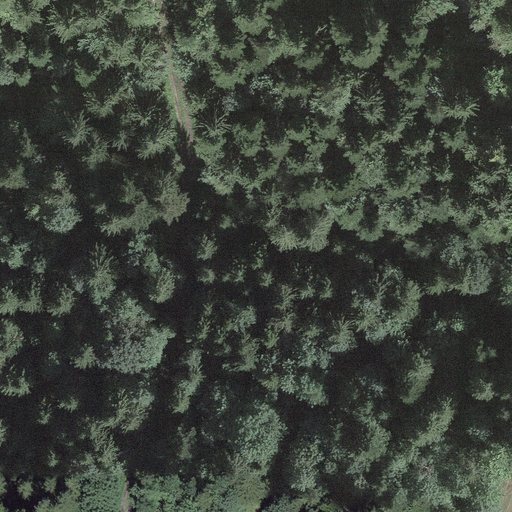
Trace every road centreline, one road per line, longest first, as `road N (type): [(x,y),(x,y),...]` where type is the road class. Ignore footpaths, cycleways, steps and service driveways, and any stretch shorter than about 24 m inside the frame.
road 1 (track): [(153,0),(190,114),(188,262),(170,375),(128,511)]
road 2 (track): [(264,511),(292,427),(338,368),(441,296),(511,279)]
